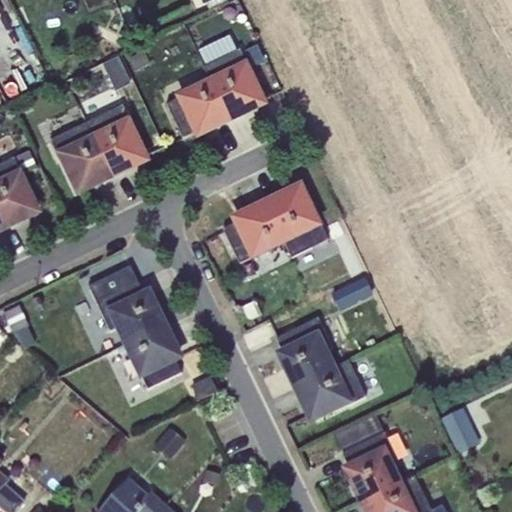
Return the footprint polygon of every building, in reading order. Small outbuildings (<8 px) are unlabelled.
[(225,0),(201,0),(204,8),(207,7),(209,11),(227,3),(225,0)] [(210,80),(230,122),(245,114),(244,111),(260,103),(237,53),(204,68),(210,80)] [(120,58),(102,67),(115,94),(132,86),(120,58)] [(230,122),(210,80),(174,98),(176,101),(166,106),(182,140),(212,126),(214,130),(230,122)] [(120,109),(87,125),(112,179),(128,171),(126,167),(144,158),(120,109)] [(112,179),(87,125),(52,141),(76,191),(94,182),(96,186),(112,179)] [(29,152),(12,161),(20,178),(37,170),(29,152)] [(20,178),(12,161),(0,166),(0,222),(4,231),(19,223),(17,219),(35,210),(20,178)] [(282,197),(266,205),(284,243),(292,259),(325,243),(302,193),(284,201),(282,197)] [(284,243),(266,205),(250,212),(252,216),(222,231),(239,265),(284,243)] [(338,218),(323,226),(330,241),(345,233),(338,218)] [(130,268),(88,288),(110,334),(115,331),(121,345),(163,325),(154,307),(150,309),(130,268)] [(364,276),(341,286),(350,306),(372,294),(364,276)] [(255,302),(240,309),(247,323),(262,315),(255,302)] [(19,306),(3,314),(13,335),(14,334),(25,349),(35,345),(27,328),(29,327),(19,306)] [(293,386),(337,368),(329,352),(332,350),(318,321),(275,340),(288,366),(284,368),(293,386)] [(163,325),(121,345),(139,383),(143,381),(147,391),(182,375),(167,345),(171,343),(163,325)] [(337,368),(293,386),(302,405),(306,403),(314,421),(365,400),(349,364),(337,368)] [(211,377),(191,386),(198,401),(218,392),(211,377)] [(462,409),(440,420),(458,456),(480,445),(462,409)] [(342,455),(365,444),(358,429),(335,439),(342,455)] [(168,431),(155,446),(170,459),(184,444),(168,431)] [(365,444),(342,455),(354,481),(350,483),(359,501),(404,482),(388,450),(391,449),(384,435),(365,444)] [(0,463),(0,508),(4,511),(16,511),(24,503),(5,486),(9,482),(0,473),(0,469),(0,470),(3,466),(0,463)] [(404,482),(359,501),(364,511),(444,511),(443,508),(434,511),(430,511),(414,478),(404,482)] [(160,511),(165,507),(150,493),(147,497),(129,480),(99,511),(160,511)]
